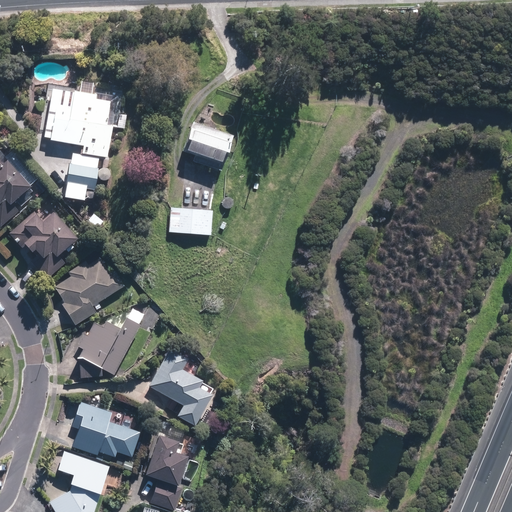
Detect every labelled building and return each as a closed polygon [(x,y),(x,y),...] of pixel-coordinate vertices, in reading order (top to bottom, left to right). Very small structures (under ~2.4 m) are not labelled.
[(73,79),(71,91),(55,89),(47,138),(84,144),(83,153),(102,157),(109,158),(118,101),(120,93),(96,89),(98,83),(73,79)] [(197,154),(194,160),(224,171),(236,136),(193,120),(183,148),(197,154)] [(6,157),(1,152),(0,152),(0,222),(3,226),(46,189),(38,179),(41,177),(16,148),(6,157)] [(102,157),(83,153),(74,152),(67,195),(88,199),(90,187),(97,188),(102,157)] [(78,236),(54,208),(48,200),(11,231),(49,278),(68,263),(59,252),(78,236)] [(214,209),(171,207),(170,233),(213,235),(214,209)] [(94,211),(86,220),(97,230),(106,221),(94,211)] [(72,274),(55,284),(78,323),(98,311),(95,305),(125,286),(106,255),(91,264),(87,257),(69,269),(72,274)] [(115,373),(147,312),(133,304),(122,325),(108,317),(105,322),(99,319),(81,355),(82,377),(104,375),(104,367),(115,373)] [(189,355),(172,345),(150,385),(183,403),(178,412),(197,423),(218,386),(182,366),(189,355)] [(111,410),(80,400),(72,425),(79,427),(73,446),(98,454),(100,450),(117,456),(119,449),(133,454),(140,431),(108,420),(111,410)] [(181,438),(161,430),(146,470),(161,475),(151,502),(174,511),(184,484),(178,482),(191,447),(179,443),(181,438)] [(112,464),(66,448),(60,470),(75,473),(70,491),(51,501),(56,511),(77,511),(82,510),(83,511),(94,511),(96,511),(112,464)]
